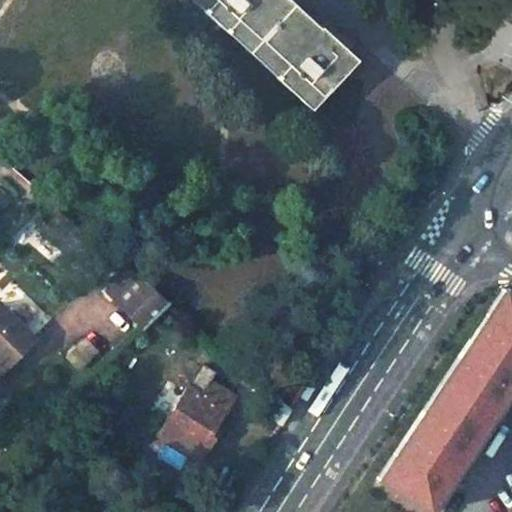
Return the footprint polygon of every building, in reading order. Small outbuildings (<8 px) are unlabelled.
[(277,78),(312,109),(357,60),(288,0),(203,0),(284,71),(277,78)] [(168,300),(129,266),(105,289),(142,327),(168,300)] [(438,384),(490,418),(511,384),(511,296),(500,289),(438,384)] [(0,311),(0,365),(26,337),(0,311)] [(64,354),(79,370),(100,349),(85,334),(64,354)] [(196,362),(157,435),(199,459),(212,437),(208,435),(233,393),(207,379),(212,371),(196,362)] [(427,511),(428,511),(490,418),(438,384),(375,479),(427,511)] [(278,398),(267,417),(280,424),(290,409),(278,398)] [(149,511),(134,503),(128,511),(149,511)]
